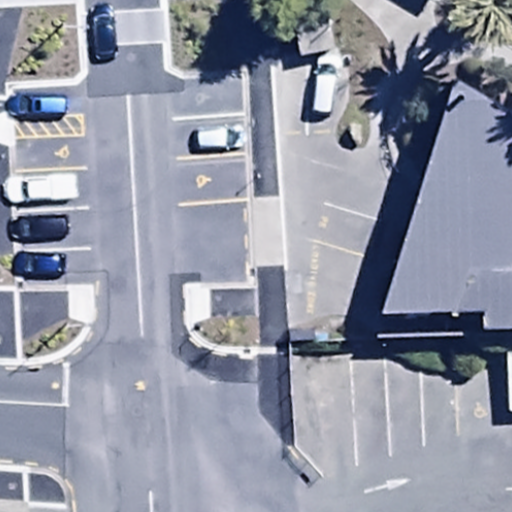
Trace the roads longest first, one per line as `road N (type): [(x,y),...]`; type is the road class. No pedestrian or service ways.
road 1 (tertiary): [(116,0),(143,409)]
road 2 (residential): [(0,401),(143,409)]
